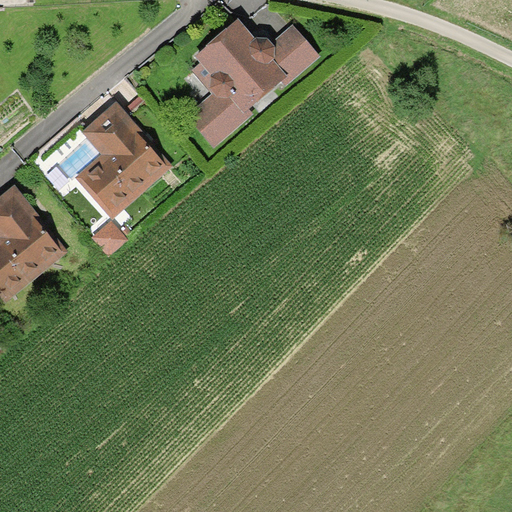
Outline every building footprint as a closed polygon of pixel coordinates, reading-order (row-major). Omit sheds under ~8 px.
[(217,38),(200,53),(205,59),(243,26),(239,20),(217,38)] [(243,26),(205,59),(218,75),(215,77),(214,86),(221,93),(194,116),(216,141),(252,110),(248,106),(285,75),(288,79),(318,53),(298,28),(276,47),(269,39),(260,39),(257,42),(243,26)] [(111,191),(123,204),(169,164),(119,107),(106,119),(93,131),(113,153),(86,176),(104,197),(111,191)] [(0,242),(0,277),(5,274),(16,288),(64,249),(17,191),(0,204),(0,225),(8,236),(3,240),(0,242)] [(111,191),(104,197),(116,211),(123,204),(111,191)] [(5,274),(0,277),(0,282),(9,294),(16,288),(5,274)]
